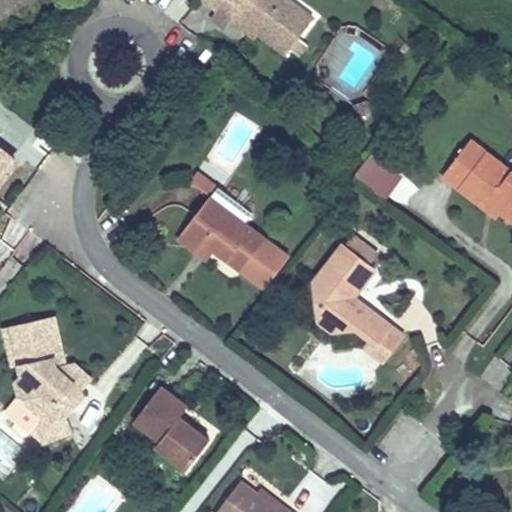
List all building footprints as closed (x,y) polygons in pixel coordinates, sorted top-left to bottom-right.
[(0,0),(0,18),(32,0),(0,0)] [(317,15),(296,0),(203,0),(213,7),(205,15),(224,30),(231,21),(254,38),(258,33),(286,55),(291,49),(301,57),(310,44),(301,37),(317,15)] [(511,164),(472,135),(443,175),(482,205),(485,200),(500,211),(511,219),(511,164)] [(0,179),(19,153),(0,140),(0,179)] [(363,162),(354,173),(383,197),(392,186),(363,162)] [(218,186),(177,237),(200,256),(207,247),(213,251),(263,292),(292,254),(247,219),(253,211),(218,186)] [(500,211),(485,200),(482,205),(497,216),(500,211)] [(407,330),(359,293),(379,265),(373,262),(381,251),(355,232),(347,242),(343,239),(310,280),(313,317),(333,331),(356,327),(368,338),(363,345),(385,360),(407,330)] [(213,251),(207,247),(200,256),(206,261),(213,251)] [(68,360),(57,313),(39,315),(50,361),(79,386),(95,376),(75,358),(68,360)] [(79,386),(50,361),(39,315),(1,326),(10,365),(16,363),(19,374),(13,377),(16,391),(22,394),(23,400),(42,417),(32,431),(43,444),(74,431),(68,415),(88,393),(79,386)] [(182,418),(190,406),(163,387),(137,421),(164,441),(160,446),(189,469),(212,440),(182,418)] [(297,511),(282,500),(278,505),(258,490),(240,477),(213,511),(297,511)] [(282,500),(262,485),(258,490),(278,505),(282,500)] [(26,511),(38,511),(46,501),(34,492),(22,509),(26,511)]
